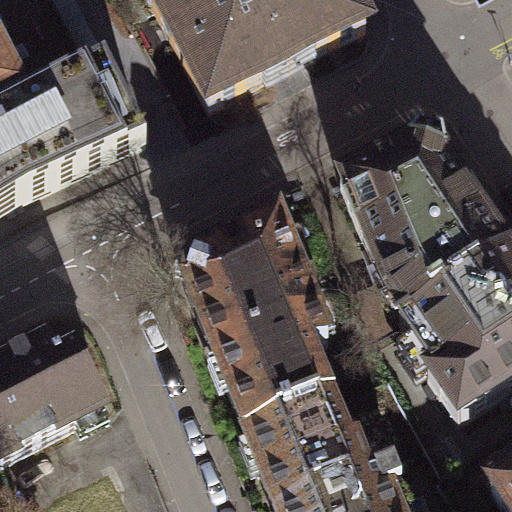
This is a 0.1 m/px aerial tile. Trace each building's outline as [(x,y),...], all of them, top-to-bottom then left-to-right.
[(350,0),(147,0),(210,121),(368,34),(350,0)] [(0,126),(24,114),(0,67),(0,126)] [(106,71),(24,114),(0,126),(0,222),(146,146),(106,71)] [(403,328),(506,259),(432,145),(417,141),(408,156),(340,191),(386,302),(403,328)] [(328,348),(277,223),(196,267),(184,290),(245,441),(330,407),(310,356),(328,348)] [(403,328),(399,330),(432,379),(426,383),(458,431),(511,394),(511,268),(506,259),(403,328)] [(42,345),(0,367),(0,472),(105,418),(73,356),(53,367),(42,345)] [(330,407),(245,441),(274,511),(394,511),(389,498),(385,500),(374,475),(367,478),(356,451),(349,454),(330,407)] [(130,511),(111,473),(36,511),(130,511)] [(511,511),(511,478),(488,495),(499,511),(511,511)]
